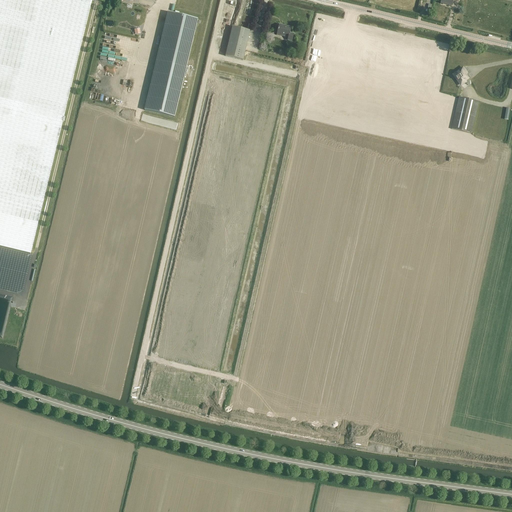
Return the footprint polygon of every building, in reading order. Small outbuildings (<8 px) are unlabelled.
[(0,0),(0,247),(30,255),(35,233),(59,137),(91,2),(91,0),(0,0)] [(175,117),(180,92),(186,69),(198,19),(168,12),(156,62),(145,110),(175,117)] [(278,25),(278,27),(279,28),(277,35),(288,37),(288,40),(292,41),(294,34),(290,33),(291,27),(287,26),(286,27),(283,26),(282,25),(279,25),(278,25)] [(232,27),(231,32),(225,56),(243,60),(250,31),(232,27)] [(467,73),(464,68),(454,75),(460,83),(464,80),(465,81),(469,78),(466,75),(467,73)] [(452,129),(466,133),(471,134),(478,102),(459,97),(452,129)] [(511,143),(511,146),(496,142),(433,419),(511,436),(511,143)] [(417,421),(359,408),(352,438),(411,450),(417,421)] [(473,432),(423,422),(417,447),(468,458),(473,432)]
